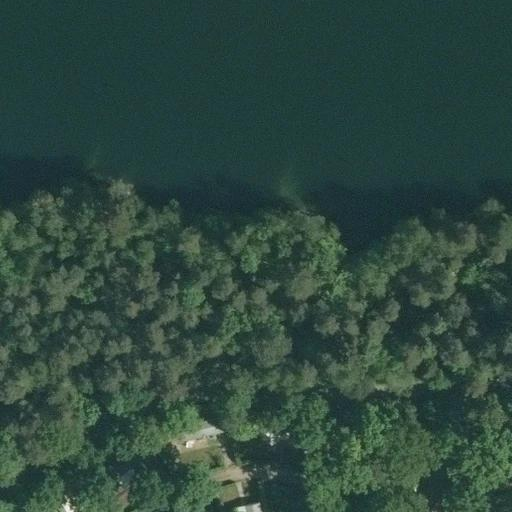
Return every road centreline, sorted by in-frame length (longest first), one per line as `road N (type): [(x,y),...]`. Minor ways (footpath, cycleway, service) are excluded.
road 1 (unclassified): [(0,492),(101,425),(176,393),(511,382)]
road 2 (unknown): [(347,483),(235,471),(138,511)]
